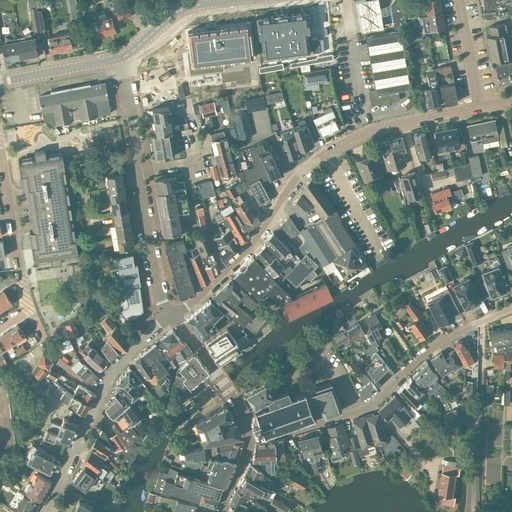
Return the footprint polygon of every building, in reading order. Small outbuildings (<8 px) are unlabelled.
[(391,14),(390,5),(388,6),(379,8),(377,0),(371,0),(355,3),(361,34),(382,30),(380,17),(388,15),(391,14)] [(392,0),(390,5),(391,14),(394,29),(407,26),(402,0),(392,0)] [(412,7),(411,0),(404,0),(406,8),(412,7)] [(426,14),(441,11),(438,0),(419,0),(420,5),(425,4),(426,14)] [(511,12),(511,0),(481,0),(483,7),(480,8),(481,14),(484,13),(485,17),(511,12)] [(137,8),(132,3),(128,6),(133,11),(137,8)] [(124,5),(112,16),(119,24),(132,13),(124,5)] [(40,31),(36,9),(29,10),(32,27),(33,28),(34,32),(40,31)] [(443,27),(441,11),(426,14),(418,15),(421,31),(443,27)] [(276,16),(257,18),(258,29),(262,28),(263,36),(261,36),(263,57),(309,53),(307,31),(305,31),(304,23),(308,23),(307,13),(288,15),(288,14),(276,15),(276,16)] [(47,29),(45,14),(38,15),(41,31),(47,29)] [(115,28),(119,24),(112,16),(110,17),(106,18),(105,14),(99,16),(99,20),(90,23),(95,37),(108,33),(109,34),(113,33),(113,31),(116,30),(115,28)] [(189,49),(187,49),(189,72),(223,69),(222,60),(252,57),(248,24),(188,30),(189,49)] [(508,40),(505,24),(489,27),(491,36),(485,37),(490,62),(488,63),(489,66),(491,67),(494,66),(497,82),(511,79),(511,59),(507,60),(504,40),(508,40)] [(417,35),(415,25),(409,26),(411,42),(425,40),(424,34),(417,35)] [(410,88),(400,30),(365,37),(374,89),(369,90),(371,105),(400,100),(398,91),(410,88)] [(24,38),(17,39),(21,57),(28,55),(29,59),(37,57),(36,54),(37,54),(34,38),(32,39),(32,38),(29,34),(24,38)] [(70,36),(70,34),(48,38),(51,51),(52,53),(58,52),(57,50),(72,47),(72,45),(78,44),(77,34),(70,36)] [(3,44),(2,45),(5,60),(6,60),(7,62),(7,63),(14,61),(14,58),(21,57),(17,39),(11,40),(5,39),(3,44)] [(309,65),(301,66),(303,85),(330,81),(328,68),(310,71),(309,65)] [(436,83),(434,68),(426,70),(429,85),(436,83)] [(456,101),(450,72),(444,73),(447,84),(439,86),(441,95),(443,95),(444,104),(456,101)] [(276,85),(275,81),(263,84),(268,106),(281,103),(276,85)] [(51,93),(39,96),(43,119),(51,124),(71,120),(81,118),(110,113),(105,83),(90,86),(89,83),(77,86),(76,87),(64,89),(62,89),(50,91),(51,93)] [(439,105),(435,86),(422,89),(426,107),(428,107),(429,108),(432,108),(433,106),(439,105)] [(266,109),(263,96),(245,99),(247,112),(266,109)] [(207,102),(200,104),(203,117),(210,115),(207,102)] [(339,127),(330,106),(322,110),(323,113),(318,115),(316,112),(312,113),(312,118),(320,136),(339,127)] [(153,122),(168,119),(166,107),(151,110),(153,122)] [(246,112),(234,115),(240,139),(252,136),(246,112)] [(171,132),(168,119),(153,122),(156,135),(169,133),(171,132)] [(292,127),(294,131),(299,148),(313,144),(307,125),(305,126),(303,120),(297,122),(298,125),(292,127)] [(493,120),(466,126),(469,141),(480,139),(481,143),(497,140),(496,135),(493,120)] [(506,146),(502,125),(496,126),(500,147),(506,146)] [(459,146),(456,126),(433,130),(437,150),(459,146)] [(299,148),(294,131),(288,133),(287,130),(280,132),(282,138),(281,139),(287,157),(301,153),(299,148)] [(431,155),(427,132),(412,135),(416,152),(419,162),(429,160),(431,155)] [(169,133),(156,135),(150,136),(151,143),(149,144),(151,153),(153,152),(154,160),(173,156),(169,133)] [(402,151),(402,152),(405,151),(401,137),(379,144),(383,156),(402,151)] [(214,154),(229,150),(226,138),(211,142),(214,154)] [(260,165),(267,179),(268,180),(276,176),(276,178),(281,176),(280,175),(282,174),(270,146),(269,147),(265,140),(253,145),(260,165)] [(260,182),(267,179),(260,165),(253,145),(247,148),(252,165),(242,169),(245,181),(259,205),(265,202),(265,204),(270,201),(270,200),(271,199),(270,197),(271,196),(267,191),(266,191),(260,182)] [(45,153),(44,148),(34,150),(35,156),(18,158),(22,190),(26,189),(32,230),(29,230),(34,261),(51,259),(51,264),(62,262),(61,257),(77,255),(62,151),(45,153)] [(232,161),(229,150),(214,154),(217,164),(232,161)] [(466,150),(459,152),(462,163),(468,162),(467,158),(466,150)] [(504,150),(498,152),(502,164),(508,162),(504,150)] [(402,151),(383,156),(387,169),(405,164),(402,152),(402,151)] [(381,174),(373,154),(355,161),(360,171),(362,170),(366,180),(381,174)] [(478,155),(468,157),(469,162),(472,177),(482,175),(478,155)] [(232,161),(217,164),(220,176),(221,180),(225,181),(229,180),(232,177),(231,174),(235,173),(236,172),(233,160),(232,161)] [(462,163),(452,165),(453,167),(454,174),(456,181),(472,177),(469,162),(468,162),(462,163)] [(446,176),(444,170),(430,173),(431,180),(446,176)] [(413,172),(400,176),(405,190),(407,197),(419,193),(417,186),(413,172)] [(108,188),(108,189),(122,186),(120,174),(106,177),(107,181),(96,183),(97,189),(108,188)] [(300,193),(290,203),(296,209),(300,214),(310,203),(321,217),(334,209),(311,176),(297,191),(300,193)] [(402,185),(399,176),(393,178),(396,187),(402,185)] [(171,177),(154,180),(157,194),(184,190),(183,182),(176,183),(175,177),(171,177)] [(395,189),(392,178),(385,180),(388,191),(395,189)] [(209,180),(200,183),(203,197),(215,194),(212,179),(209,180)] [(200,183),(194,185),(197,199),(198,199),(203,198),(203,197),(200,183)] [(108,189),(110,201),(125,199),(122,186),(108,189)] [(232,186),(225,189),(231,198),(237,195),(232,186)] [(451,200),(447,187),(429,194),(431,200),(429,200),(434,212),(449,207),(447,201),(451,200)] [(184,190),(157,194),(161,216),(177,213),(188,211),(187,203),(175,205),(174,198),(185,196),(184,190)] [(127,210),(125,199),(110,201),(112,213),(127,210)] [(236,204),(234,206),(235,209),(238,213),(237,214),(247,230),(260,221),(256,215),(255,215),(245,199),(243,200),(236,204)] [(410,206),(407,199),(402,201),(405,208),(410,206)] [(234,209),(223,216),(239,243),(250,236),(246,230),(234,209)] [(321,217),(313,222),(335,255),(350,246),(354,243),(337,218),(339,217),(334,209),(321,217)] [(112,213),(114,225),(129,223),(127,210),(112,213)] [(177,213),(161,216),(164,235),(180,233),(177,213)] [(289,216),(277,227),(289,239),(300,232),(289,216)] [(430,221),(424,223),(427,232),(433,229),(430,221)] [(313,222),(300,230),(309,244),(316,255),(322,265),(321,266),(327,274),(329,272),(337,267),(344,277),(355,270),(357,273),(364,268),(359,260),(360,259),(360,258),(360,257),(360,256),(359,256),(359,255),(358,255),(357,255),(356,255),(350,246),(335,255),(313,222)] [(114,225),(116,237),(131,235),(129,223),(114,225)] [(241,250),(227,227),(224,229),(225,231),(222,233),(220,229),(212,235),(218,246),(217,246),(218,255),(224,264),(241,250)] [(272,232),(263,240),(266,242),(285,261),(283,263),(278,269),(283,274),(283,273),(297,285),(306,276),(310,280),(317,273),(313,269),(318,265),(312,259),(316,255),(309,244),(296,257),(292,252),(272,232)] [(203,234),(193,238),(195,243),(199,253),(200,256),(210,252),(205,238),(203,234)] [(133,247),(131,235),(116,237),(118,250),(133,247)] [(184,248),(182,240),(163,246),(179,299),(196,293),(195,289),(193,290),(191,284),(194,284),(189,269),(187,270),(181,250),(184,248)] [(471,242),(465,244),(466,245),(473,265),(480,262),(472,242),(471,242)] [(194,249),(186,251),(189,260),(193,269),(199,267),(207,281),(208,281),(207,278),(197,253),(199,253),(195,243),(192,244),(194,249)] [(281,263),(263,244),(255,252),(254,256),(271,273),(281,263)] [(511,252),(509,254),(507,248),(500,251),(501,252),(506,266),(511,263),(511,252)] [(218,272),(210,252),(200,256),(209,277),(218,272)] [(124,294),(137,292),(137,289),(139,288),(138,286),(140,286),(136,265),(133,265),(132,254),(112,257),(114,271),(115,278),(124,294)] [(274,279),(252,257),(233,276),(244,287),(246,285),(257,297),(264,290),(276,302),(279,299),(281,298),(283,300),(283,302),(280,304),(287,318),(327,298),(331,296),(324,282),(291,298),(289,294),(284,289),(274,279)] [(490,268),(482,272),(485,280),(484,280),(487,287),(491,295),(494,294),(494,296),(503,293),(503,291),(506,290),(503,282),(505,281),(502,274),(503,274),(497,257),(488,261),(490,268)] [(451,279),(445,266),(438,269),(445,282),(451,279)] [(199,267),(193,269),(197,279),(198,282),(199,282),(200,285),(207,281),(199,267)] [(435,268),(430,271),(434,278),(438,275),(435,268)] [(231,277),(220,288),(234,301),(235,300),(239,296),(250,306),(256,300),(245,290),(244,291),(236,282),(234,280),(231,277)] [(467,277),(453,285),(457,292),(456,293),(460,300),(461,299),(465,307),(467,306),(468,308),(477,303),(476,301),(479,300),(475,292),(477,291),(473,284),(471,285),(467,277)] [(124,294),(115,278),(120,309),(114,314),(122,323),(138,309),(140,309),(137,292),(124,294)] [(240,304),(235,300),(234,301),(220,288),(211,297),(221,307),(231,315),(242,323),(251,314),(243,308),(242,309),(239,305),(240,304)] [(432,300),(427,303),(438,324),(453,316),(452,314),(458,310),(447,289),(430,298),(432,300)] [(4,290),(0,292),(0,306),(2,309),(12,303),(4,290)] [(208,300),(185,319),(201,339),(217,327),(230,317),(222,311),(208,300)] [(410,302),(409,301),(404,305),(414,319),(408,324),(418,339),(420,338),(421,338),(424,336),(424,335),(429,331),(419,317),(421,315),(417,309),(415,307),(414,308),(410,302)] [(387,321),(380,309),(377,310),(365,317),(369,324),(368,325),(371,330),(364,334),(371,346),(364,350),(367,355),(378,349),(375,344),(384,339),(377,327),(387,321)] [(112,342),(110,343),(119,353),(130,342),(106,315),(100,320),(109,331),(105,334),(112,342)] [(335,326),(330,318),(324,322),(328,330),(335,326)] [(65,324),(64,324),(65,326),(69,335),(81,330),(76,319),(72,321),(65,324)] [(400,319),(396,322),(401,328),(404,325),(400,319)] [(228,325),(205,341),(210,348),(208,349),(214,357),(235,341),(240,348),(241,347),(248,340),(247,338),(234,320),(228,325)] [(355,323),(344,330),(350,341),(362,334),(356,324),(355,323)] [(18,324),(8,331),(15,342),(25,335),(18,324)] [(511,325),(501,328),(506,353),(503,353),(503,362),(511,361),(511,325)] [(501,328),(489,330),(492,346),(495,345),(496,353),(492,354),(493,361),(493,367),(493,369),(504,368),(503,362),(503,353),(506,353),(501,328)] [(178,339),(171,329),(151,343),(141,352),(132,360),(145,378),(159,397),(166,392),(167,393),(169,391),(170,392),(173,379),(167,370),(165,367),(167,365),(166,363),(169,360),(173,365),(191,350),(185,342),(178,339)] [(350,341),(344,330),(331,337),(338,348),(350,341)] [(8,331),(0,335),(0,340),(5,348),(15,342),(8,331)] [(94,342),(90,338),(86,341),(87,342),(81,348),(85,353),(83,355),(98,370),(107,361),(96,351),(98,349),(95,340),(94,342)] [(464,348),(459,340),(452,344),(460,358),(464,356),(467,362),(473,359),(466,347),(464,348)] [(120,354),(119,353),(110,343),(108,341),(101,347),(103,351),(112,361),(120,354)] [(235,341),(214,357),(215,356),(218,360),(216,361),(218,363),(230,355),(235,351),(237,350),(240,348),(235,341)] [(345,355),(341,347),(336,349),(340,358),(345,355)] [(399,349),(394,352),(396,357),(402,354),(399,349)] [(460,364),(453,350),(443,357),(439,351),(429,359),(440,376),(451,368),(452,370),(460,364)] [(45,353),(43,351),(37,363),(46,369),(48,370),(53,362),(45,353)] [(373,360),(364,368),(379,385),(393,372),(375,351),(370,356),(373,360)] [(200,361),(194,353),(192,353),(186,358),(187,359),(177,367),(182,373),(179,378),(176,374),(174,383),(181,385),(186,381),(191,387),(209,372),(203,364),(202,364),(200,362),(200,361)] [(78,358),(70,366),(75,371),(76,372),(84,379),(92,383),(98,378),(83,363),(78,358)] [(353,371),(348,360),(343,363),(348,374),(353,371)] [(36,363),(34,368),(32,371),(35,374),(41,379),(46,372),(45,371),(46,369),(37,363),(36,363)] [(425,363),(418,369),(445,398),(449,395),(441,387),(433,378),(436,374),(425,363)] [(126,407),(135,419),(141,415),(130,400),(141,390),(146,397),(150,393),(146,386),(140,379),(128,365),(114,383),(118,388),(117,389),(125,399),(124,400),(128,405),(126,407)] [(358,367),(352,372),(354,375),(356,374),(358,378),(363,385),(357,390),(364,399),(376,389),(367,379),(366,377),(365,377),(362,374),(363,373),(358,367)] [(49,370),(46,375),(52,378),(54,380),(59,373),(50,368),(49,370)] [(418,369),(411,376),(422,388),(423,388),(426,384),(432,390),(431,391),(439,400),(441,402),(445,398),(418,369)] [(419,389),(409,378),(396,390),(410,405),(407,408),(415,418),(420,414),(413,406),(419,401),(413,395),(419,389)] [(253,390),(246,395),(255,408),(257,406),(260,409),(270,405),(267,400),(272,397),(272,396),(270,392),(275,389),(269,380),(253,390)] [(467,387),(467,392),(475,393),(476,393),(476,381),(467,381),(467,387)] [(272,397),(267,400),(270,405),(260,409),(252,412),(253,415),(253,416),(252,417),(251,418),(252,422),(251,423),(250,424),(251,425),(253,429),(252,429),(253,430),(254,431),(256,430),(257,434),(258,433),(260,434),(262,436),(264,435),(264,436),(266,436),(265,435),(270,433),(271,434),(273,434),(272,432),(278,430),(278,431),(280,431),(280,429),(284,427),(285,429),(287,428),(287,427),(291,425),(292,427),(294,426),(293,424),(298,422),(299,424),(301,423),(300,421),(305,420),(306,421),(308,421),(307,419),(312,417),(313,419),(315,418),(314,416),(316,416),(315,415),(323,412),(324,416),(341,410),(331,382),(314,389),(306,392),(306,391),(305,392),(304,390),(302,391),(302,393),(298,394),(297,393),(295,394),(296,395),(290,397),(290,396),(289,396),(287,390),(274,395),(272,396),(272,397)] [(60,384),(56,388),(64,393),(60,399),(63,401),(67,403),(83,413),(88,403),(67,390),(60,384)] [(70,386),(67,390),(88,403),(94,394),(78,384),(75,389),(70,386)] [(114,397),(111,400),(121,413),(125,411),(128,415),(125,418),(129,423),(135,419),(126,407),(128,405),(124,400),(125,399),(117,389),(111,394),(114,397)] [(467,392),(465,404),(468,405),(472,406),(475,393),(467,392)] [(393,394),(377,409),(385,418),(388,416),(397,425),(408,415),(399,406),(402,404),(393,394)] [(111,400),(104,405),(108,409),(106,412),(107,412),(109,416),(113,422),(114,422),(122,423),(126,419),(125,418),(128,415),(125,411),(121,413),(111,400)] [(166,404),(164,402),(162,404),(163,406),(163,407),(168,414),(174,410),(169,402),(166,404)] [(204,416),(193,422),(200,428),(207,427),(213,425),(214,426),(236,422),(235,421),(229,423),(228,420),(232,417),(225,404),(204,416)] [(461,415),(457,406),(451,409),(456,422),(465,423),(466,415),(461,415)] [(450,409),(442,413),(445,418),(453,414),(450,409)] [(373,413),(364,416),(372,443),(374,442),(376,445),(379,447),(383,446),(385,442),(384,439),(385,439),(379,421),(373,413)] [(366,444),(372,443),(364,416),(352,420),(360,447),(355,448),(357,454),(368,451),(366,444)] [(50,420),(43,437),(54,441),(55,437),(70,444),(78,424),(63,418),(60,425),(50,420)] [(122,423),(114,422),(115,431),(117,433),(124,444),(115,451),(116,452),(127,466),(135,452),(139,448),(132,440),(138,436),(129,423),(126,419),(122,423)] [(240,435),(236,422),(214,426),(213,425),(207,427),(200,428),(193,422),(200,443),(215,440),(240,435)] [(347,438),(342,423),(326,428),(329,436),(326,437),(331,454),(331,456),(332,460),(334,460),(340,458),(342,457),(341,453),(342,452),(341,447),(348,444),(350,452),(355,450),(352,437),(347,438)] [(103,429),(97,438),(107,444),(108,442),(108,441),(109,440),(108,438),(103,429)] [(149,434),(144,429),(139,437),(145,441),(149,434)] [(109,440),(115,451),(124,444),(117,433),(108,438),(109,440)] [(308,437),(307,437),(315,466),(316,468),(321,467),(317,456),(322,454),(321,449),(317,435),(313,436),(312,435),(308,436),(308,437)] [(302,438),(298,440),(301,452),(302,455),(308,454),(312,469),(316,468),(315,466),(307,437),(306,438),(306,436),(302,437),(302,438)] [(95,437),(89,447),(103,456),(103,455),(108,458),(113,449),(108,442),(107,444),(97,438),(95,437)] [(285,438),(266,441),(269,461),(271,461),(276,460),(276,459),(286,458),(283,441),(285,441),(285,439),(285,438)] [(255,443),(252,462),(260,461),(260,465),(271,472),(271,461),(269,461),(266,441),(255,443)] [(219,450),(216,450),(217,458),(220,459),(225,458),(235,462),(242,443),(232,442),(218,445),(219,450)] [(32,443),(23,457),(49,473),(57,460),(58,459),(32,443)] [(204,458),(197,473),(206,477),(224,484),(235,462),(225,458),(220,459),(217,458),(216,450),(215,446),(210,446),(209,447),(211,457),(204,458)] [(188,450),(184,451),(184,452),(185,457),(190,458),(186,468),(197,473),(204,458),(211,457),(209,447),(207,447),(188,450)] [(88,452),(81,462),(84,464),(95,472),(100,476),(100,475),(105,469),(98,464),(101,460),(91,452),(89,451),(88,452)] [(248,464),(242,474),(254,480),(255,480),(265,486),(269,479),(261,474),(263,471),(248,463),(248,464)] [(74,478),(72,481),(74,482),(83,489),(85,487),(87,484),(97,492),(106,480),(100,476),(95,472),(84,464),(74,478)] [(443,465),(443,473),(454,474),(457,475),(458,467),(443,465)] [(171,469),(168,480),(217,496),(222,486),(193,476),(193,477),(171,469)] [(306,479),(291,470),(285,480),(301,489),(306,479)] [(454,474),(443,473),(441,472),(438,495),(451,496),(454,474)] [(30,480),(29,482),(39,489),(39,487),(46,491),(52,482),(37,473),(32,481),(30,480)] [(269,488),(265,486),(255,480),(254,480),(242,474),(239,481),(260,493),(260,492),(266,495),(269,489),(269,488)] [(213,507),(217,496),(168,480),(157,476),(153,489),(167,493),(171,492),(213,507)] [(257,498),(258,496),(260,493),(239,481),(235,490),(251,497),(252,496),(257,498)] [(41,501),(46,491),(39,487),(39,489),(29,482),(27,485),(29,486),(26,492),(41,501)] [(228,503),(231,504),(250,511),(263,511),(266,506),(251,497),(235,490),(234,489),(228,503)] [(156,493),(149,492),(147,501),(154,502),(156,493)] [(90,511),(88,511),(91,506),(70,494),(67,500),(73,504),(76,505),(71,511),(90,511)] [(158,500),(158,501),(172,505),(171,509),(172,510),(177,511),(183,511),(184,509),(186,510),(188,502),(159,494),(159,495),(158,500)] [(33,511),(39,504),(25,495),(14,511),(15,511),(33,511)] [(283,511),(287,506),(271,496),(267,503),(281,511),(283,511)] [(107,500),(102,508),(107,511),(114,511),(118,507),(107,500)] [(184,509),(183,511),(210,511),(212,509),(188,502),(186,510),(184,509)]
